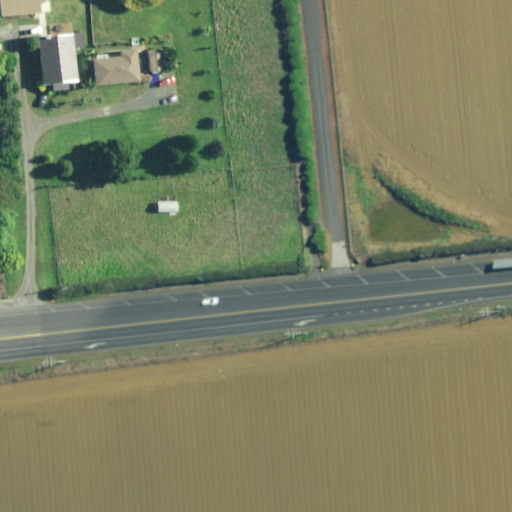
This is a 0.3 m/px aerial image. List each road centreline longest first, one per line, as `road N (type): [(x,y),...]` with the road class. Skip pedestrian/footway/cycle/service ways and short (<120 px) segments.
road 1 (primary): [(0,338),(511,286)]
road 2 (track): [(346,303),(313,0)]
